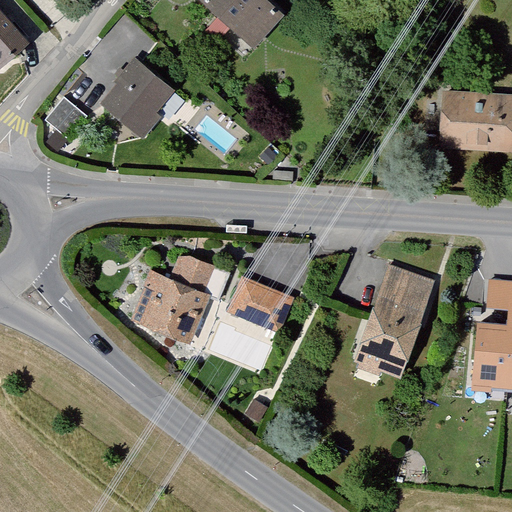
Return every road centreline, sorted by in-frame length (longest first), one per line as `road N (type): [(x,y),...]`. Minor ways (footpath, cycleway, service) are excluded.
road 1 (tertiary): [(511,221),(115,197),(28,204)]
road 2 (tertiary): [(301,511),(134,386),(12,280)]
road 3 (residential): [(0,156),(14,124),(110,0)]
